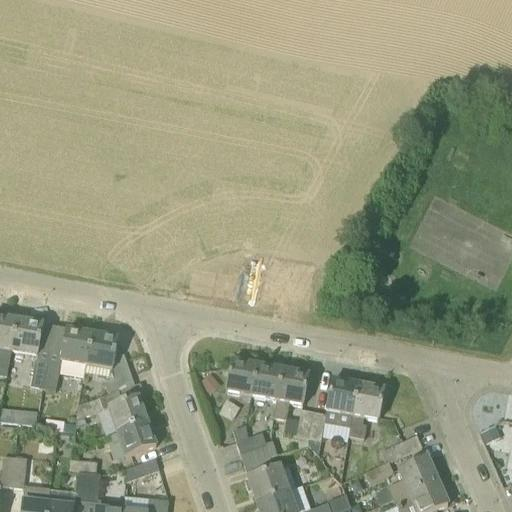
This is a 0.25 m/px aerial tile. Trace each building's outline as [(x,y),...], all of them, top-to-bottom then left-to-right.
[(0,369),(8,371),(11,354),(17,323),(0,319),(0,369)] [(43,328),(17,323),(11,354),(36,359),(43,328)] [(60,364),(86,369),(92,337),(66,332),(60,364)] [(118,342),(92,337),(86,369),(110,373),(113,382),(103,386),(108,398),(118,395),(118,394),(134,389),(123,358),(115,357),(118,342)] [(35,363),(30,390),(42,393),(48,366),(35,363)] [(225,395),(251,400),(258,368),(231,363),(225,395)] [(48,366),(42,393),(55,395),(60,368),(48,366)] [(282,373),(258,368),(251,400),(276,405),(282,373)] [(276,405),(273,421),(285,424),(289,407),(302,410),(308,378),(282,373),(276,405)] [(348,440),(358,388),(332,383),(325,418),(314,416),(308,443),(307,449),(318,459),(324,428),(349,433),(348,440)] [(358,388),(348,440),(363,443),(366,429),(362,428),(363,422),(377,425),(383,392),(358,388)] [(122,406),(118,395),(108,398),(78,409),(76,423),(108,412),(116,435),(146,424),(138,400),(122,406)] [(2,410),(0,423),(37,427),(38,413),(2,410)] [(296,440),(308,443),(314,416),(301,413),(296,440)] [(155,450),(146,424),(116,435),(125,461),(155,450)] [(261,437),(242,444),(245,430),(232,435),(236,446),(235,446),(239,457),(265,448),(261,437)] [(388,466),(397,462),(422,451),(416,439),(382,454),(387,466),(388,466)] [(272,445),(265,448),(239,457),(244,470),(270,461),(276,458),(272,445)] [(11,491),(14,461),(3,460),(0,487),(0,489),(0,490),(11,491)] [(403,484),(387,491),(392,503),(435,484),(425,460),(398,473),(403,484)] [(14,461),(11,491),(23,492),(26,462),(14,461)] [(273,471),(270,461),(244,470),(248,482),(256,506),(287,495),(278,469),(273,471)] [(89,477),(95,478),(96,465),(69,462),(68,475),(76,476),(89,477)] [(159,475),(155,463),(127,473),(125,486),(159,475)] [(393,478),(388,466),(387,466),(364,476),(370,488),(393,478)] [(89,477),(76,476),(74,496),(49,493),(46,511),(73,511),(74,505),(85,506),(89,477)] [(89,477),(85,506),(97,508),(99,478),(95,478),(89,477)] [(440,511),(447,509),(435,484),(392,503),(393,504),(394,503),(397,511),(440,511)] [(33,505),(23,504),(22,504),(20,511),(46,511),(49,493),(49,492),(34,491),(33,505)] [(293,511),(287,495),(256,506),(258,511),(293,511)] [(349,511),(346,501),(315,511),(349,511)]
